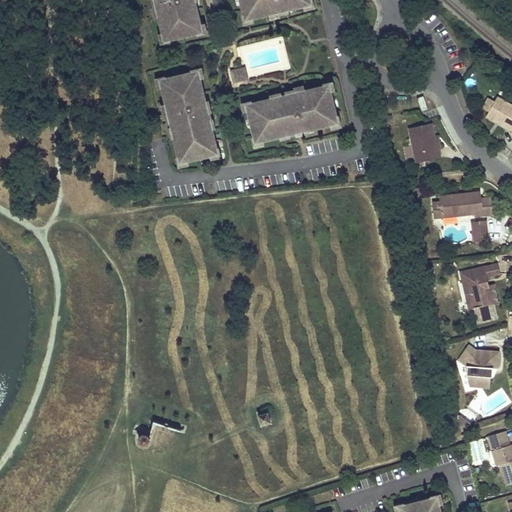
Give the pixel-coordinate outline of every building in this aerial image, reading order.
[(189,35),(196,33),(202,31),(200,23),(195,0),(151,0),(154,7),(155,12),(157,11),(159,17),(162,32),(164,41),(170,39),(178,37),(177,34),(188,31),(189,35)] [(238,0),(241,12),(243,12),(243,14),(245,20),(253,18),(268,14),(270,14),(274,13),(275,15),(279,14),(287,12),(287,10),(303,6),(310,4),(309,0),(238,0)] [(314,8),(312,0),(309,0),(310,4),(303,6),(303,8),(304,11),(314,8)] [(159,17),(157,11),(155,12),(154,7),(151,8),(153,19),(159,17)] [(253,18),(245,20),(243,14),(241,15),(243,25),(254,23),(253,18)] [(208,33),(205,22),(200,23),(202,31),(196,33),(197,35),(208,33)] [(164,41),(162,32),(157,34),(160,44),(171,42),(170,39),(164,41)] [(200,79),(205,78),(202,67),(191,70),(192,72),(198,71),(200,79)] [(242,73),(241,69),(239,69),(231,71),(234,82),(247,79),(246,73),(242,73)] [(205,156),(210,155),(218,153),(217,147),(216,145),(212,129),(211,124),(212,124),(211,118),(209,118),(208,114),(207,109),(208,109),(207,103),(206,102),(205,102),(200,79),(198,71),(192,72),(184,74),(185,78),(174,81),(173,77),(166,79),(160,80),(162,88),(166,103),(167,109),(165,110),(166,115),(168,123),(170,122),(172,128),(170,128),(172,134),(174,133),(175,137),(174,137),(174,138),(178,154),(179,156),(180,162),(188,160),(194,159),(193,155),(204,152),(205,156)] [(162,88),(160,80),(166,79),(165,76),(154,79),(157,90),(162,88)] [(330,93),(335,92),(333,81),(322,83),(322,86),(328,84),(330,93)] [(290,134),(295,133),(299,132),(299,133),(305,131),(307,131),(306,130),(329,124),(337,122),(336,116),(334,109),(331,110),(328,99),(332,98),(330,93),(328,84),(322,86),(305,90),(299,91),(299,89),(294,90),(286,92),(286,95),(281,96),(280,95),(275,96),(275,99),(271,100),(271,99),(270,99),(254,103),(252,103),(246,105),(248,113),(249,118),(253,117),(256,128),(252,129),(254,136),(255,142),(263,140),(280,136),(284,135),(285,136),(291,135),(290,134)] [(511,104),(497,97),(495,101),(490,109),(489,112),(486,116),(511,130),(510,134),(511,134),(511,104)] [(422,98),(417,100),(421,113),(427,111),(422,98)] [(495,101),(488,98),(482,108),(489,112),(490,109),(495,101)] [(252,103),(251,100),(241,103),(243,114),(248,113),(246,105),(252,103)] [(329,124),(330,129),(341,126),(339,116),(336,116),(337,122),(329,124)] [(435,138),(432,123),(408,129),(416,163),(441,157),(439,148),(437,148),(435,138)] [(254,136),(251,137),(254,148),(264,145),(263,140),(255,142),(254,136)] [(222,157),(219,146),(217,147),(218,153),(210,155),(211,160),(222,157)] [(188,160),(180,162),(179,156),(176,157),(179,168),(190,165),(188,160)] [(422,187),(408,189),(409,198),(423,196),(422,187)] [(447,195),(439,196),(440,201),(441,218),(474,214),(475,217),(483,216),(481,198),(480,191),(447,195)] [(493,215),(491,197),(481,198),(483,216),(493,215)] [(441,218),(440,201),(432,202),(434,218),(441,218)] [(487,220),(471,221),(473,241),(475,242),(476,246),(482,247),(481,242),(489,241),(487,220)] [(497,263),(460,272),(460,275),(461,278),(466,301),(468,310),(498,303),(494,284),(488,286),(484,287),(482,278),(486,277),(500,274),(497,263)] [(461,278),(460,275),(458,275),(464,302),(466,301),(461,278)] [(499,352),(475,350),(469,345),(458,360),(466,366),(469,366),(468,375),(468,379),(470,386),(487,387),(490,385),(490,377),(492,377),(493,367),(498,368),(499,352)] [(261,425),(271,422),(268,412),(258,415),(261,425)] [(458,416),(459,422),(462,421),(465,425),(470,423),(461,415),(458,416)] [(153,421),(149,437),(149,438),(149,439),(154,423),(181,432),(181,430),(153,421)] [(459,422),(461,431),(472,428),(470,423),(465,425),(462,421),(459,422)] [(510,445),(505,431),(487,437),(496,466),(500,465),(506,485),(511,483),(511,444),(510,445)] [(149,442),(149,439),(149,438),(149,437),(147,435),(144,435),(141,435),(139,438),(138,441),(139,443),(141,445),(144,446),(147,445),(149,442)] [(436,497),(438,505),(443,504),(441,493),(430,496),(431,499),(436,497)] [(440,511),(438,505),(436,497),(431,499),(428,499),(428,498),(407,503),(408,504),(405,505),(399,506),(400,511),(440,511)] [(400,511),(399,506),(405,505),(404,502),(393,505),(395,511),(400,511)]
